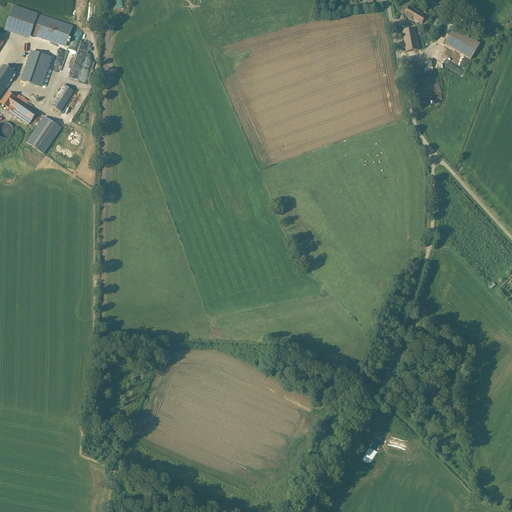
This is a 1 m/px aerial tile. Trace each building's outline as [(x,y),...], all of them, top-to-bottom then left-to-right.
[(125,10),(125,0),(115,0),(116,10),(125,10)] [(37,15),(13,7),(7,26),(31,35),(37,15)] [(429,19),(409,8),(408,10),(407,10),(406,10),(405,11),(405,13),(406,13),(404,17),(417,24),(418,23),(423,26),(425,22),(427,23),(429,19)] [(72,27),(37,15),(31,35),(65,47),(72,27)] [(31,35),(7,26),(5,32),(29,40),(31,35)] [(414,29),(402,31),(406,52),(418,50),(414,29)] [(479,44),(454,29),(445,44),(470,60),(479,44)] [(32,52),(22,81),(29,84),(39,55),(32,52)] [(39,55),(29,84),(42,88),(51,59),(39,55)] [(430,60),(406,65),(408,77),(419,75),(430,72),(433,72),(430,60)] [(90,71),(91,66),(66,61),(65,66),(90,71)] [(3,65),(0,69),(0,84),(5,88),(15,73),(3,65)] [(433,72),(430,72),(431,78),(421,81),(420,81),(425,103),(441,100),(437,76),(435,71),(433,72)] [(84,77),(62,73),(60,81),(83,85),(84,77)] [(419,75),(408,77),(408,78),(409,78),(414,105),(425,103),(420,81),(421,81),(419,75)] [(63,85),(50,106),(60,112),(73,92),(63,85)] [(14,97),(8,93),(1,104),(8,109),(9,109),(10,107),(16,99),(14,97)] [(29,108),(31,109),(32,107),(28,105),(29,104),(24,101),(24,100),(16,94),(14,97),(16,99),(29,108)] [(29,108),(16,99),(10,107),(23,116),(29,108)] [(29,108),(23,116),(10,107),(9,109),(8,109),(7,111),(29,126),(37,113),(31,109),(29,108)] [(61,129),(44,118),(26,143),(44,155),(61,129)] [(6,123),(5,123),(3,123),(2,123),(1,124),(0,124),(0,137),(0,138),(2,138),(3,139),(4,139),(5,139),(7,139),(8,138),(10,138),(10,137),(11,136),(12,136),(12,135),(13,134),(13,133),(13,132),(13,131),(13,130),(13,129),(13,128),(12,127),(12,126),(11,125),(10,124),(9,124),(8,123),(6,123)]
